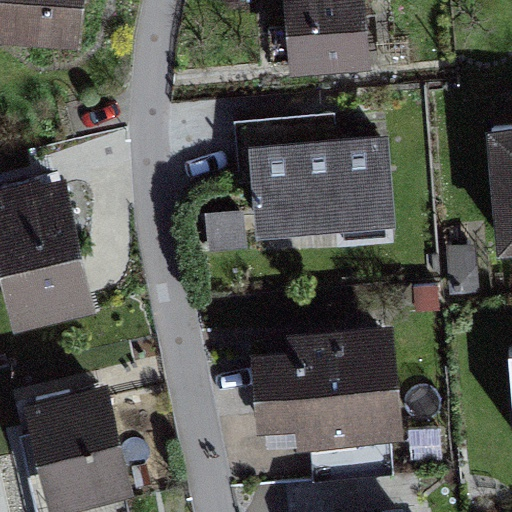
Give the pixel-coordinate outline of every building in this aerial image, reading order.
[(88,0),(0,0),(0,37),(82,48),(88,0)] [(269,0),(273,70),(358,65),(354,0),(269,0)] [(511,117),(478,120),(488,247),(511,245),(511,117)] [(390,218),(383,131),(237,142),(244,229),(390,218)] [(57,167),(0,178),(0,319),(86,301),(57,167)] [(394,438),(382,321),(276,331),(278,351),(244,354),(251,427),(287,423),(289,449),(394,438)] [(100,372),(18,390),(43,504),(125,486),(100,372)] [(411,511),(410,495),(303,505),(304,511),(411,511)]
